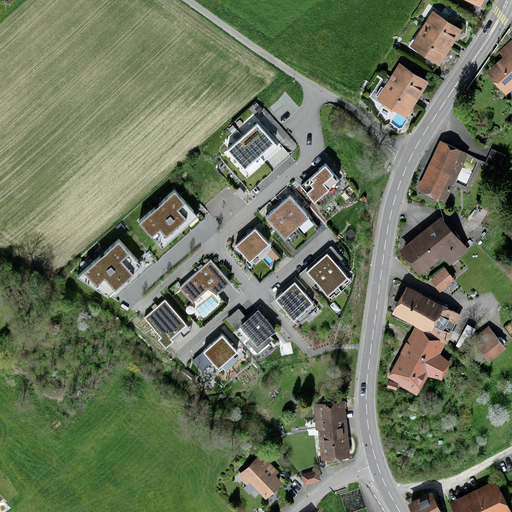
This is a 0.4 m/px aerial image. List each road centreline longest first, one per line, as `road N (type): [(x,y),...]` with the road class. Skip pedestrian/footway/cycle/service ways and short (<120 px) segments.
road 1 (secondary): [(408,165),(391,213),(369,348),(374,463)]
road 2 (residential): [(408,165),(390,140),(190,0)]
road 3 (secondary): [(509,0),(408,165)]
